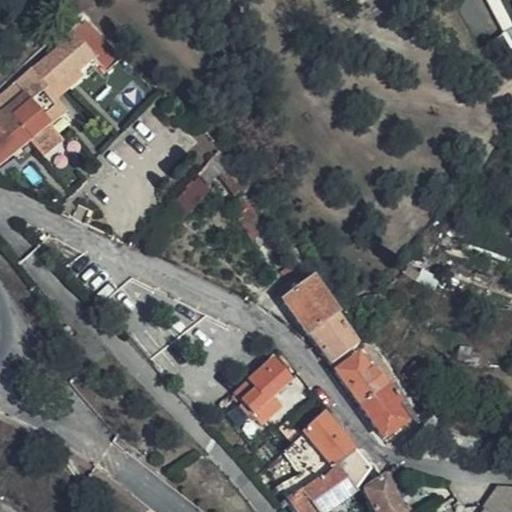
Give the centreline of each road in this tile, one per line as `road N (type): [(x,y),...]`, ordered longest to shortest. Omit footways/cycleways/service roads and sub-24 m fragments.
road 1 (residential): [(0,201),(180,279),(284,337),(385,470),(511,481)]
road 2 (residential): [(0,402),(69,430),(179,511)]
